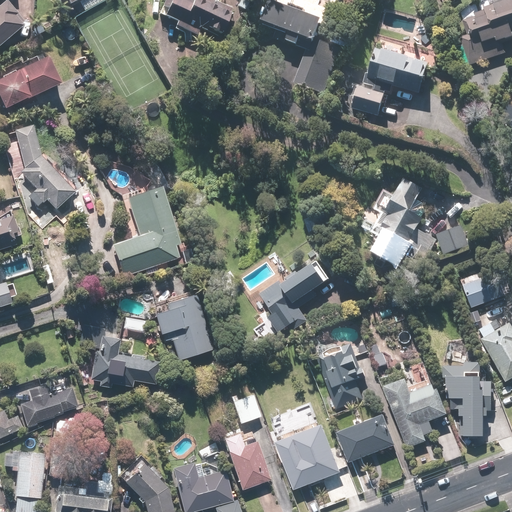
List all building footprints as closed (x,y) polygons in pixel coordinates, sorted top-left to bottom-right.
[(56,0),(57,2),(62,0),(64,0),(67,6),(78,0),(82,10),(102,0),(56,0)] [(232,9),(211,0),(164,0),(158,14),(177,22),(175,26),(197,36),(200,29),(206,31),(207,28),(222,34),(232,9)] [(322,19),(268,0),(266,0),(260,20),(264,21),(263,26),(277,31),(274,39),(285,43),(286,40),(296,44),(299,36),(314,41),(322,19)] [(482,0),(461,8),(472,40),(468,41),(476,65),(507,54),(502,41),(511,37),(511,33),(511,31),(511,30),(511,0),(510,0),(492,7),(489,0),(482,0)] [(0,45),(21,27),(14,18),(18,15),(6,2),(0,7),(0,45)] [(324,96),(339,52),(308,42),(294,86),(324,96)] [(427,63),(375,49),(369,73),(345,67),(342,80),(357,84),(351,109),(378,116),(385,92),(390,93),(392,84),(420,92),(427,63)] [(0,101),(4,109),(59,84),(46,58),(0,79),(0,101)] [(18,169),(37,189),(26,199),(37,208),(46,200),(55,209),(74,192),(39,157),(31,126),(9,131),(18,169)] [(423,212),(422,203),(415,199),(422,186),(403,175),(392,195),(385,191),(375,209),(369,205),(362,219),(374,226),(364,245),(390,259),(396,247),(424,262),(436,239),(415,227),(423,212)] [(179,244),(158,187),(126,198),(139,235),(114,244),(125,276),(177,257),(173,246),(179,244)] [(0,250),(15,246),(12,238),(21,235),(18,228),(16,228),(12,216),(0,219),(0,250)] [(461,225),(436,234),(443,254),(469,245),(461,225)] [(329,280),(317,260),(281,283),(280,281),(260,294),(274,314),(270,316),(282,333),(307,317),(296,301),(329,280)] [(495,267),(460,278),(469,309),(505,297),(495,267)] [(0,307),(10,304),(9,300),(16,297),(12,284),(4,286),(4,283),(0,284),(0,307)] [(209,350),(194,293),(165,300),(167,311),(154,314),(159,335),(162,334),(164,340),(172,338),(178,359),(209,350)] [(145,320),(123,317),(122,329),(143,332),(145,320)] [(480,340),(505,382),(511,378),(511,329),(509,324),(480,340)] [(118,337),(100,337),(100,346),(103,346),(103,353),(97,353),(97,359),(92,359),(91,379),(100,379),(100,386),(110,387),(110,384),(132,385),(132,381),(152,382),(153,360),(144,360),(144,354),(131,354),(131,357),(117,356),(118,337)] [(328,369),(322,371),(336,409),(363,400),(357,382),(360,381),(352,357),(368,351),(364,338),(322,352),(328,369)] [(383,352),(373,355),(377,367),(387,364),(383,352)] [(464,367),(442,367),(442,378),(445,378),(445,399),(449,399),(449,410),(459,409),(459,436),(483,436),(482,391),(479,391),(478,363),(464,363),(464,367)] [(404,379),(383,386),(406,448),(425,441),(423,436),(433,433),(428,421),(445,414),(434,384),(409,394),(404,379)] [(17,406),(25,428),(63,414),(62,411),(77,406),(70,388),(50,396),(45,383),(27,390),(31,400),(17,406)] [(236,394),(230,396),(239,424),(260,417),(253,395),(237,400),(236,394)] [(0,437),(21,428),(16,416),(7,420),(2,410),(0,411),(0,437)] [(382,415),(337,433),(348,462),(393,444),(382,415)] [(84,419),(55,418),(55,439),(84,440),(84,419)] [(321,425),(275,443),(293,490),(340,472),(321,425)] [(237,434),(223,439),(240,490),(268,481),(255,441),(241,446),(237,434)] [(40,498),(43,455),(18,453),(14,496),(16,496),(14,511),(36,511),(38,498),(40,498)] [(173,511),(166,487),(142,463),(124,481),(143,501),(146,511),(173,511)] [(171,469),(182,511),(189,511),(231,501),(223,471),(196,479),(191,463),(171,469)] [(58,487),(55,511),(109,511),(113,482),(97,480),(95,497),(77,494),(77,489),(58,487)]
